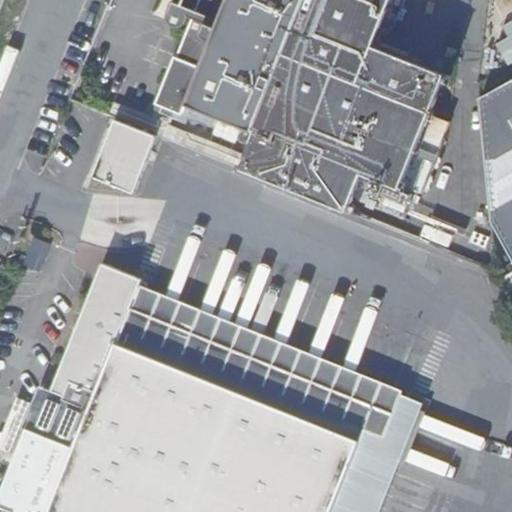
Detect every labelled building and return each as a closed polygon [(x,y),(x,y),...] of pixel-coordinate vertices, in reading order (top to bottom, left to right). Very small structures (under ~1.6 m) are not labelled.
[(364,88),(378,52),(398,0),(207,0),(200,18),(180,10),(177,18),(171,16),(170,18),(170,25),(174,32),(181,35),(187,32),(193,26),(196,27),(181,64),(177,62),(159,106),(182,115),(185,108),(241,130),(238,138),(240,144),(250,147),(240,172),(346,214),(361,176),(399,191),(430,114),(364,88)] [(364,88),(430,114),(444,78),(378,52),(364,88)] [(511,88),(481,107),(492,218),(511,254),(511,88)] [(157,139),(117,123),(95,179),(135,195),(157,139)] [(103,265),(91,295),(104,299),(115,270),(103,265)] [(0,511),(374,511),(393,465),(391,464),(393,457),(407,463),(427,413),(413,407),(415,401),(408,397),(409,394),(140,288),(143,281),(115,270),(104,299),(91,295),(91,294),(44,413),(35,409),(0,494),(0,511)]
